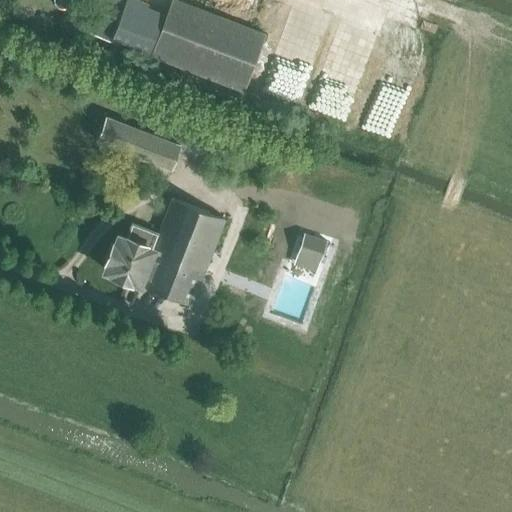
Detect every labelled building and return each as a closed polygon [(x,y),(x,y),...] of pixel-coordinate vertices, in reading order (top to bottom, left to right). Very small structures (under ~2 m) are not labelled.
[(165,10),(136,0),(96,0),(84,31),(111,42),(112,38),(149,52),(165,10)] [(182,0),(171,0),(151,54),(243,90),(266,32),(182,0)] [(284,53),(271,76),(295,89),(308,65),(284,53)] [(170,170),(180,145),(107,117),(97,141),(170,170)] [(106,271),(113,274),(130,281),(140,284),(140,285),(191,305),(225,218),(172,198),(158,234),(132,224),(126,239),(119,236),(106,271)] [(326,241),(304,233),(297,254),(319,262),(326,241)] [(306,282),(313,266),(295,259),(289,276),(306,282)]
